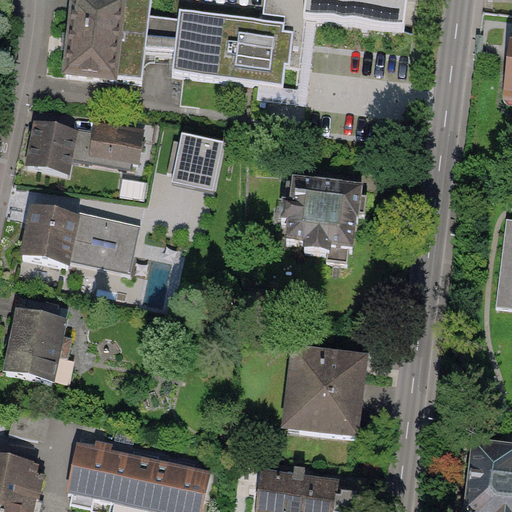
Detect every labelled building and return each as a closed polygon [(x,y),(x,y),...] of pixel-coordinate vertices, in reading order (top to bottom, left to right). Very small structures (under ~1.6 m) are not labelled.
[(76,0),(72,38),(71,38),(69,55),(70,55),(67,80),(115,85),(116,83),(125,0),(76,0)] [(143,0),(125,0),(116,83),(143,86),(147,55),(151,21),(153,1),(143,0)] [(265,0),(264,18),(285,20),(284,29),(285,29),(285,36),(294,37),(290,71),(301,72),(307,23),(312,24),(318,24),(405,34),(409,5),(409,0),(265,0)] [(284,29),(181,17),(180,24),(176,58),(173,79),(260,89),(284,92),(287,71),(290,71),(294,37),(285,36),(285,29),(284,29)] [(151,21),(147,55),(176,58),(180,24),(151,21)] [(309,103),(318,24),(312,24),(307,23),(301,72),(299,93),(284,92),(260,89),(258,106),(279,109),(308,112),(309,103)] [(35,121),(25,171),(71,179),(74,163),(138,175),(146,133),(93,123),(91,132),(35,121)] [(306,136),(266,131),(265,140),(305,145),(306,136)] [(173,184),(216,194),(227,143),(184,133),(173,184)] [(357,270),(367,193),(293,184),(283,261),(357,270)] [(31,209),(21,262),(132,283),(142,230),(31,209)] [(511,309),(511,221),(508,221),(499,308),(511,309)] [(19,316),(7,380),(63,391),(76,328),(19,316)] [(360,445),(370,363),(294,354),(284,436),(360,445)] [(511,511),(511,451),(476,447),(467,511),(511,511)] [(202,511),(210,476),(77,448),(66,497),(135,511),(202,511)] [(0,461),(0,511),(37,511),(46,470),(0,461)] [(265,473),(260,511),(344,511),(348,484),(265,473)]
